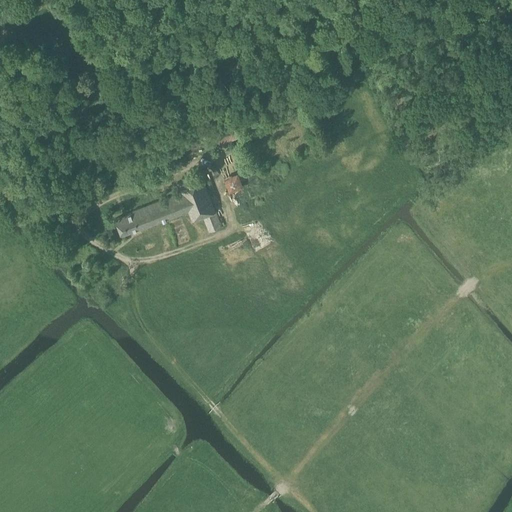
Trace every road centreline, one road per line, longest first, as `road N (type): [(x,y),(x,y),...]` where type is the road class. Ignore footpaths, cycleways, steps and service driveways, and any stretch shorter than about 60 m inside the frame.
road 1 (track): [(215,183),(233,229),(131,261),(45,207),(25,177),(12,126),(25,68),(45,40)]
road 2 (residential): [(0,34),(170,60),(321,0)]
road 3 (track): [(131,261),(136,319),(308,511)]
road 4 (track): [(259,511),(389,362)]
